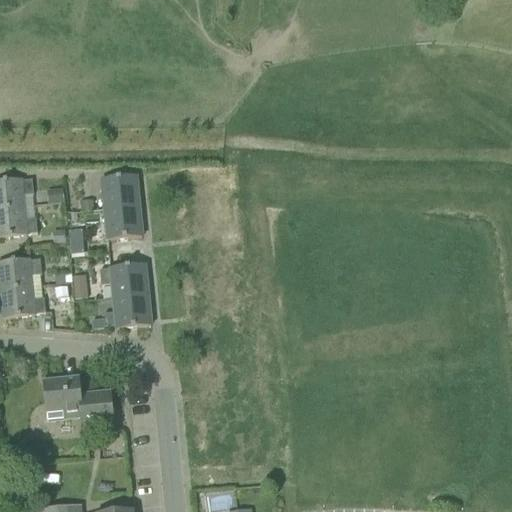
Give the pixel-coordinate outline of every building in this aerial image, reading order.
[(184,171),(186,232),(229,231),(227,170),(184,171)] [(139,209),(136,179),(102,182),(105,213),(139,209)] [(34,198),(32,183),(21,184),(21,183),(0,184),(0,212),(24,211),(23,199),(34,198)] [(63,193),(47,194),(48,208),(64,206),(63,193)] [(80,215),(94,214),(93,204),(79,205),(80,215)] [(108,244),(142,240),(139,209),(105,213),(108,244)] [(0,241),(15,240),(27,239),(27,238),(38,237),(36,221),(25,223),(24,211),(0,212),(0,241)] [(64,234),(52,235),(53,248),(65,247),(64,234)] [(84,257),(83,245),(71,246),(71,258),(72,258),(83,257),(84,257)] [(237,308),(234,246),(191,248),(194,310),(237,308)] [(29,264),(29,262),(0,265),(0,288),(1,294),(32,291),(31,279),(42,278),(40,263),(29,264)] [(148,298),(145,268),(111,272),(111,273),(100,274),(101,289),(112,288),(114,302),(148,298)] [(67,287),(66,278),(55,279),(56,288),(67,287)] [(67,290),(55,292),(57,301),(69,300),(67,290)] [(88,302),(87,290),(74,292),(75,303),(88,302)] [(3,322),(35,319),(35,318),(46,317),(44,302),(33,303),(32,291),(1,294),(3,322)] [(104,317),(104,323),(105,330),(116,329),(116,332),(151,329),(148,298),(114,302),(115,316),(104,317)] [(105,330),(104,323),(92,324),(93,333),(105,331),(105,330)] [(203,387),(244,385),(242,324),(200,325),(203,387)] [(110,395),(80,398),(79,382),(44,386),(48,424),(63,422),(64,424),(81,422),(81,431),(113,428),(110,395)] [(206,402),(209,464),(252,462),(249,400),(206,402)] [(266,474),(231,475),(232,487),(266,485),(266,474)]
